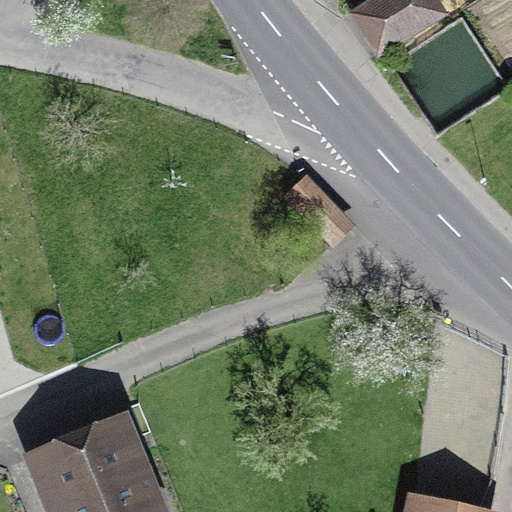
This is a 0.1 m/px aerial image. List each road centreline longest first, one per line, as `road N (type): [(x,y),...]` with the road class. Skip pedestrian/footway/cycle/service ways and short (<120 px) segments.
road 1 (residential): [(461,244),(218,328),(0,416)]
road 2 (tertiary): [(379,152),(151,73),(0,43)]
road 3 (secondary): [(379,152),(257,0)]
road 4 (secondary): [(461,244),(379,152)]
